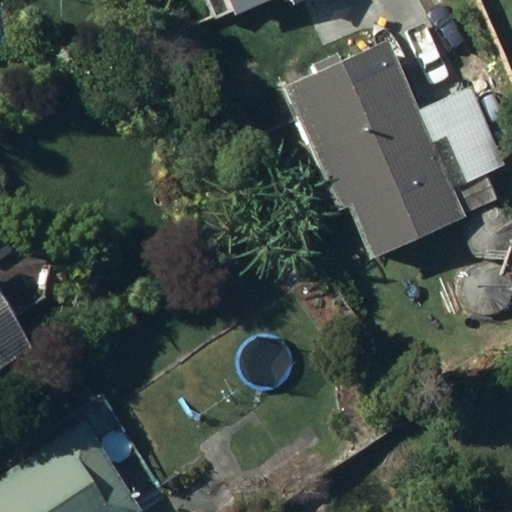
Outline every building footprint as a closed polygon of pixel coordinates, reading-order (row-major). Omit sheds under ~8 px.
[(203,0),(212,19),(252,0),(268,0),(272,8),(288,0),(203,0)] [(325,211),(348,263),(451,218),(372,39),(260,89),(315,215),(325,211)] [(94,98),(74,70),(15,113),(36,141),(94,98)] [(0,327),(0,377),(23,362),(0,327)] [(130,511),(79,433),(0,484),(0,511),(130,511)]
